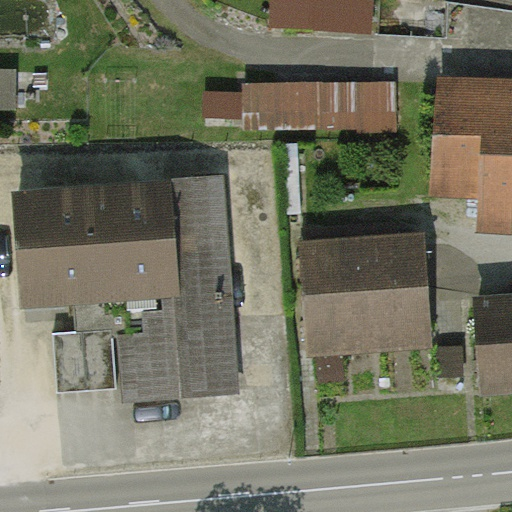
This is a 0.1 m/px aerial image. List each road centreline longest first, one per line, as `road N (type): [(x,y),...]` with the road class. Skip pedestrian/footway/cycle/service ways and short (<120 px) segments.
road 1 (unknown): [(28,511),(10,165)]
road 2 (tertiary): [(178,511),(511,479)]
